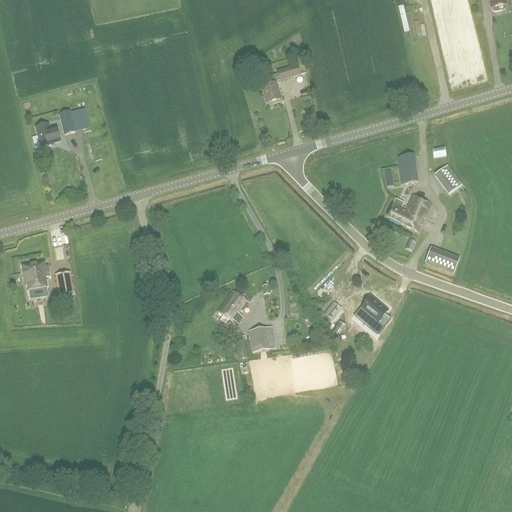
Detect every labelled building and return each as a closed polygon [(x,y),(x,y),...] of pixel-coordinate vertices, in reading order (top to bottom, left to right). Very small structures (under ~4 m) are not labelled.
[(503,7),(506,6),(504,0),(489,0),(492,10),(493,12),(495,14),(502,12),(504,10),(503,7)] [(301,53),(300,50),(292,52),(294,58),(298,57),(298,59),(302,58),(302,56),(301,53)] [(276,83),(300,76),(297,66),(277,72),(278,75),(267,78),(269,85),(261,87),(266,105),(281,101),(276,83)] [(64,136),(76,133),(71,115),(70,112),(59,115),(64,136)] [(53,147),(52,145),(60,143),(56,129),(50,131),(49,124),(36,127),(42,150),(53,147)] [(447,157),(446,148),(433,150),(435,158),(447,157)] [(401,186),(418,183),(414,155),(397,158),(401,186)] [(463,186),(449,166),(435,176),(450,196),(463,186)] [(396,185),(392,174),(386,176),(390,188),(396,185)] [(387,218),(418,234),(432,206),(413,197),(406,212),(401,209),(403,204),(396,200),(387,218)] [(408,249),(414,252),(418,243),(412,240),(408,249)] [(430,248),(429,252),(425,262),(454,274),(460,260),(430,248)] [(49,278),(48,272),(46,272),(44,263),(22,267),(23,275),(25,274),(28,292),(46,289),(45,279),(49,278)] [(59,297),(73,294),(69,274),(56,277),(59,297)] [(242,313),(249,304),(233,293),(218,314),(234,325),(235,323),(239,326),(244,319),(236,314),(238,311),(242,313)] [(378,322),(387,311),(372,300),(363,311),(378,322)] [(332,321),(341,310),(333,303),(324,315),(332,321)] [(337,326),(331,337),(336,340),(343,329),(337,326)] [(252,354),(275,351),(272,328),(249,332),(252,354)] [(381,328),(372,337),(379,344),(388,334),(381,328)] [(239,360),(246,358),(243,343),(236,344),(239,360)]
